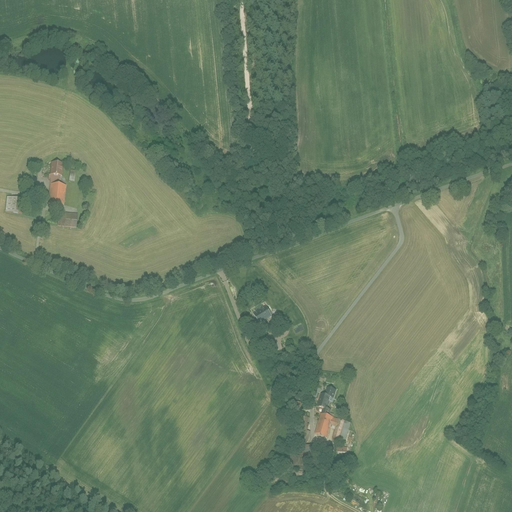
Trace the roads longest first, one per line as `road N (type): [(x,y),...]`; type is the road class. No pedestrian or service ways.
road 1 (unclassified): [(511,163),(250,261)]
road 2 (unclassified): [(250,261),(146,301),(117,300),(0,247)]
road 3 (residential): [(250,261),(315,362),(314,423)]
road 4 (track): [(39,195),(43,168),(60,145),(68,76)]
